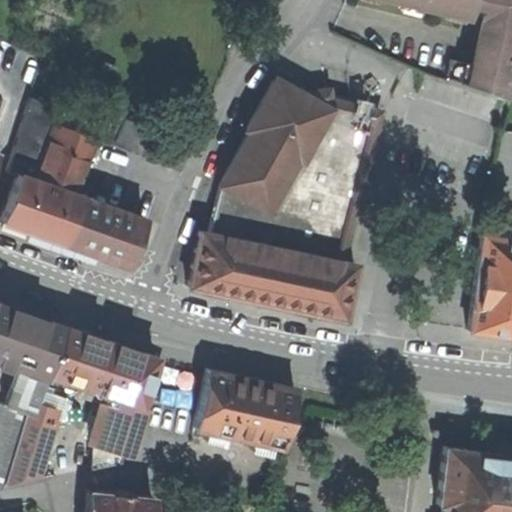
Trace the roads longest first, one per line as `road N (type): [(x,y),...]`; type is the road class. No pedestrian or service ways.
road 1 (tertiary): [(511,379),(315,349),(142,305)]
road 2 (residential): [(142,305),(217,120),(281,24)]
road 3 (tertiary): [(142,305),(0,255)]
road 4 (unknown): [(438,369),(420,511)]
